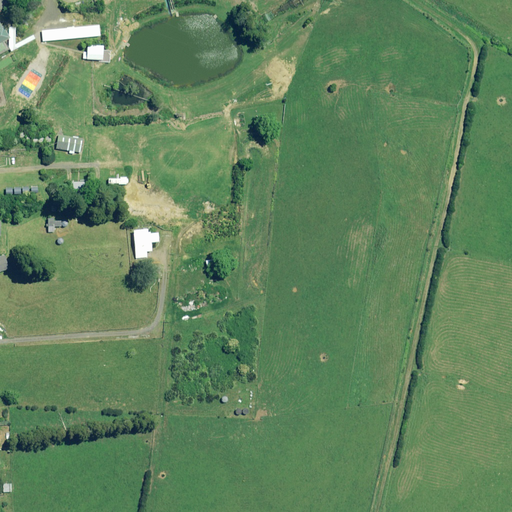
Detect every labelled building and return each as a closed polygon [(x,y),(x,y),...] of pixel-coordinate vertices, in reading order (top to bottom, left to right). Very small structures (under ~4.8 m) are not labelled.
[(0,52),(7,48),(4,43),(12,38),(5,26),(4,27),(0,20),(0,52)] [(101,26),(43,31),(44,40),(101,34),(101,26)] [(19,46),(19,47),(36,39),(35,36),(21,43),(22,44),(19,46)] [(104,47),(88,46),(87,55),(87,59),(104,60),(104,47)] [(83,139),(59,135),(57,148),(81,152),(83,139)] [(55,217),(47,217),(47,233),(55,233),(54,226),(60,226),(60,222),(55,222),(55,217)] [(147,226),(130,227),(132,248),(149,247),(149,239),(153,239),(154,231),(146,231),(147,226)] [(6,255),(0,256),(0,271),(10,268),(6,255)] [(2,484),(3,492),(12,492),(11,484),(2,484)]
